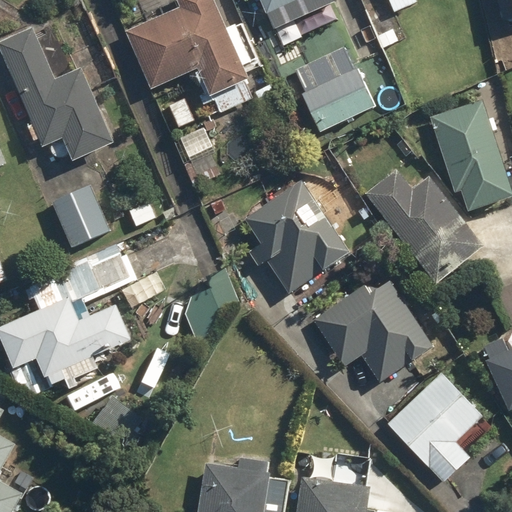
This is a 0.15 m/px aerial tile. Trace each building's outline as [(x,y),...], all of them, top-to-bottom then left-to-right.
[(209,70),(228,111),(257,98),(250,83),(262,78),(256,66),(267,61),(248,20),(235,26),(223,0),(186,0),(187,1),(133,25),(162,91),(209,70)] [(267,0),(276,15),(306,0),(267,0)] [(394,0),(399,9),(418,0),(394,0)] [(38,25),(3,40),(45,142),(69,133),(81,163),(126,145),(93,66),(60,80),(38,25)] [(326,135),(331,132),(380,108),(355,60),(307,84),(314,98),(309,100),(326,135)] [(190,95),(174,104),(187,128),(204,119),(190,95)] [(511,177),(487,100),(434,117),(457,189),(469,186),(476,209),(511,197),(511,177)] [(0,171),(19,163),(0,120),(0,171)] [(217,147),(207,129),(187,140),(197,158),(217,147)] [(228,171),(215,151),(191,168),(204,187),(228,171)] [(400,166),(370,193),(451,283),(498,241),(437,173),(420,188),(400,166)] [(304,175),(249,220),(265,239),(248,254),(264,274),(273,266),(298,297),(362,245),(304,175)] [(98,183),(57,200),(77,248),(119,230),(98,183)] [(165,213),(155,197),(134,211),(143,226),(165,213)] [(0,244),(0,283),(17,274),(0,244)] [(61,286),(66,297),(1,330),(21,369),(41,358),(57,390),(105,366),(102,359),(138,341),(120,304),(90,319),(84,306),(145,275),(132,250),(61,286)] [(378,280),(319,322),(351,367),(366,356),(385,383),(444,341),(401,282),(387,292),(378,280)] [(511,286),(498,293),(511,324),(511,286)] [(511,343),(509,335),(488,344),(511,401),(511,343)] [(466,440),(494,409),(449,368),(396,427),(459,483),(483,456),(466,440)] [(0,511),(25,511),(36,494),(6,477),(26,442),(3,428),(12,411),(0,403),(0,511)] [(277,467),(211,462),(204,511),(290,511),(292,481),(277,480),(278,472),(276,472),(277,467)] [(379,511),(381,484),(305,478),(301,511),(379,511)]
